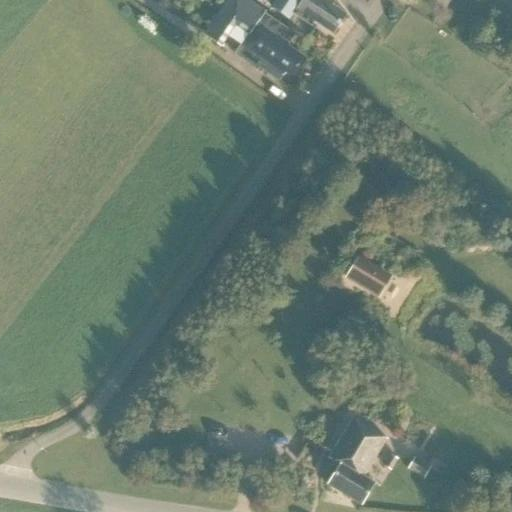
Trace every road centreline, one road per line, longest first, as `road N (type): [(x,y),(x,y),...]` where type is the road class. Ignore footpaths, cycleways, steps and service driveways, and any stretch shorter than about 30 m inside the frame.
road 1 (unclassified): [(0,485),(21,455),(86,417),(384,0)]
road 2 (unclassified): [(159,511),(0,485)]
